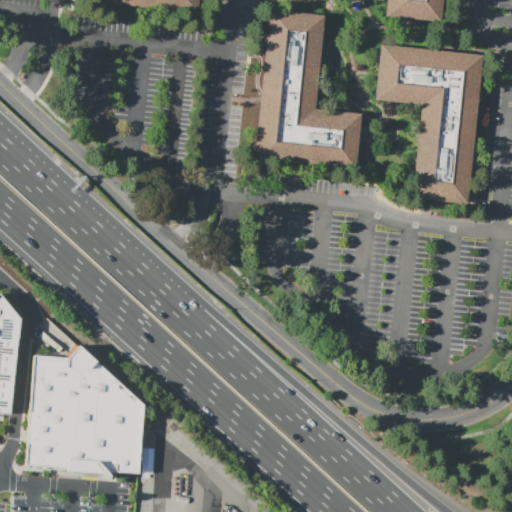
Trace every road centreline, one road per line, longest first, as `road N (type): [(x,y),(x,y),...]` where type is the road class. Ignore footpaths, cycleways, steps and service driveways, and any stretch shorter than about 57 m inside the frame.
road 1 (motorway): [(0,207),(332,511)]
road 2 (tertiary): [(0,86),(334,384)]
road 3 (motorway): [(448,511),(186,314)]
road 4 (motorway): [(402,511),(186,314)]
road 5 (motorway): [(186,314),(0,145)]
road 6 (residential): [(334,384),(377,413),(426,422),(453,419),(511,386)]
